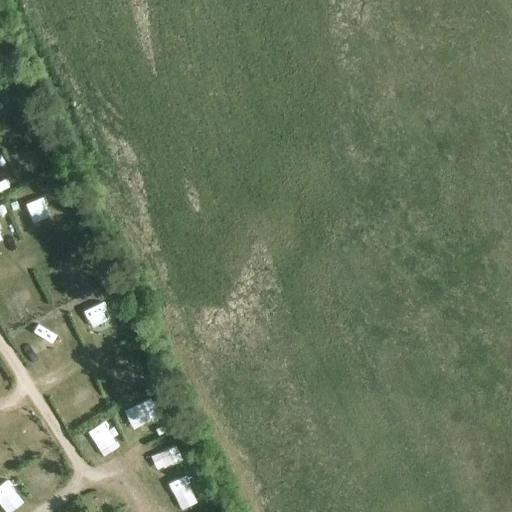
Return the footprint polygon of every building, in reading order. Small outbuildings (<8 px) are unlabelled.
[(19,136),(4,146),(13,160),(28,150),(19,136)] [(0,215),(6,233),(21,228),(13,207),(0,211),(0,215)] [(29,283),(40,299),(57,288),(47,272),(29,283)] [(7,292),(0,296),(0,313),(4,320),(20,309),(7,292)] [(101,297),(89,300),(96,326),(108,323),(101,297)] [(50,319),(56,336),(79,329),(73,311),(50,319)] [(23,361),(40,349),(28,333),(12,346),(23,361)] [(134,362),(120,370),(130,385),(143,377),(134,362)] [(30,454),(47,442),(29,418),(13,431),(30,454)] [(90,426),(99,445),(117,436),(109,418),(90,426)] [(160,463),(173,455),(160,431),(146,439),(160,463)] [(46,456),(33,465),(45,482),(58,472),(46,456)] [(173,498),(194,491),(187,471),(167,478),(173,498)] [(0,511),(9,511),(16,508),(0,485),(0,511)]
